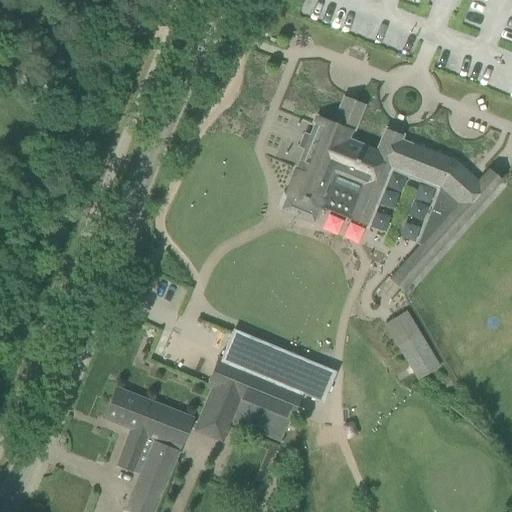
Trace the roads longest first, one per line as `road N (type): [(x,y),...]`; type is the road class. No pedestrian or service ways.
road 1 (tertiary): [(0,505),(212,0)]
road 2 (track): [(136,27),(0,317)]
